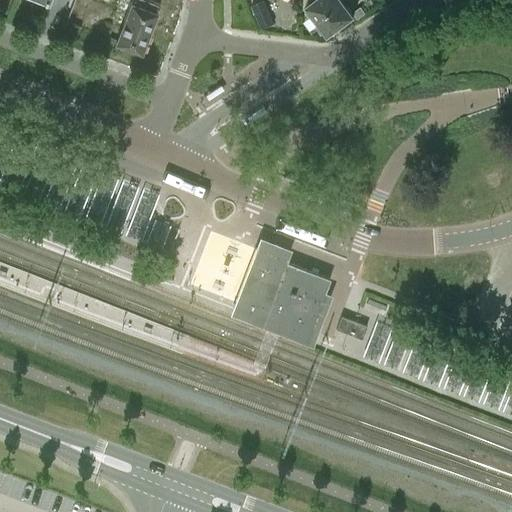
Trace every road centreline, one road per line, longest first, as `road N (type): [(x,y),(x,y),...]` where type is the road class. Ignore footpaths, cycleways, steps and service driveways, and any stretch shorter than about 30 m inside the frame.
road 1 (tertiary): [(511,228),(432,243),(362,235),(149,148)]
road 2 (residential): [(425,0),(333,58),(192,39)]
road 3 (tertiary): [(0,419),(171,485)]
road 4 (residential): [(0,37),(170,99)]
road 5 (tertiary): [(149,148),(0,86)]
